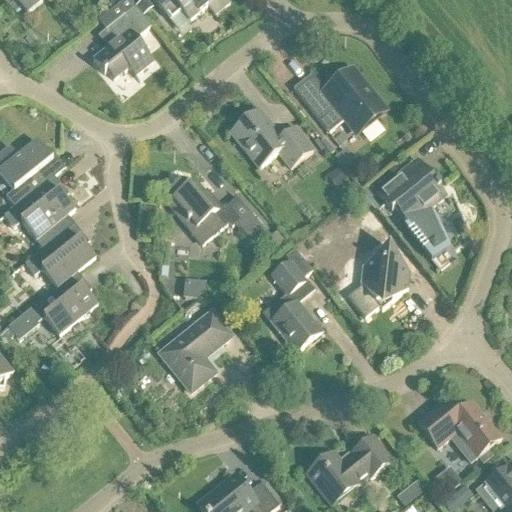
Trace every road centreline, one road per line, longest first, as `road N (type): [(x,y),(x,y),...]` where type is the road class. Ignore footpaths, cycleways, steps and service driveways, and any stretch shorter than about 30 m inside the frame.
road 1 (residential): [(457,344),(496,236),(489,196),(372,37),(337,24),(284,23)]
road 2 (residential): [(457,344),(429,370),(386,391),(148,469),(95,511)]
road 3 (residential): [(284,23),(159,129),(115,142)]
road 4 (residential): [(115,142),(117,197),(146,278)]
